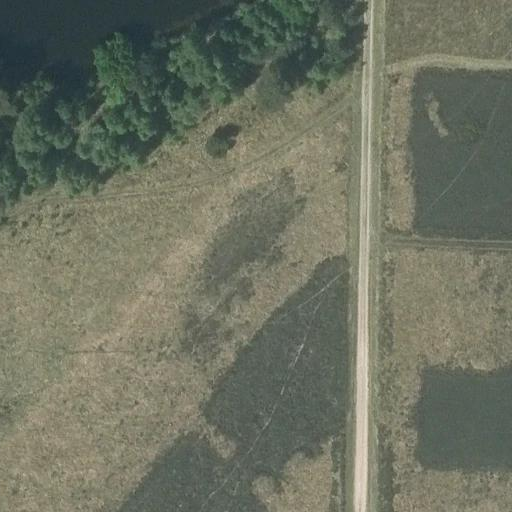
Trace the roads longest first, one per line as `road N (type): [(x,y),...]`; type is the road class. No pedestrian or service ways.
road 1 (track): [(363,511),(371,0)]
road 2 (track): [(363,245),(511,251)]
